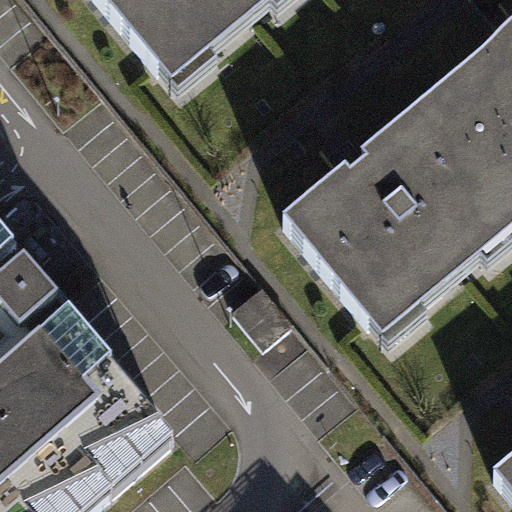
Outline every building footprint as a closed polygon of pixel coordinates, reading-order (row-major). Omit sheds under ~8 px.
[(88,0),(163,89),(268,0),(88,0)] [(511,18),(431,84),(511,182),(511,18)] [(511,182),(431,84),(267,218),(369,343),(511,226),(511,182)] [(0,511),(103,511),(176,449),(0,246),(0,511)] [(511,452),(485,474),(511,507),(511,452)]
